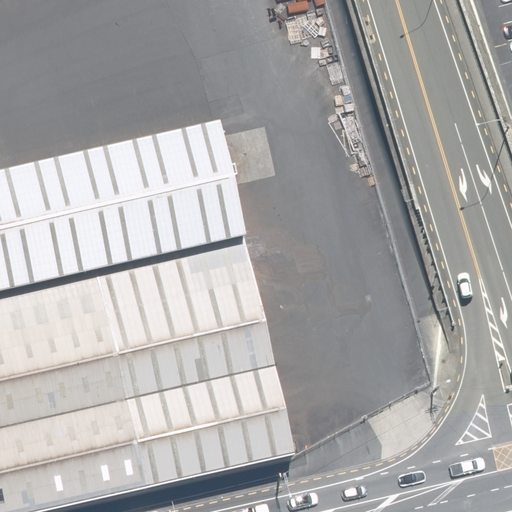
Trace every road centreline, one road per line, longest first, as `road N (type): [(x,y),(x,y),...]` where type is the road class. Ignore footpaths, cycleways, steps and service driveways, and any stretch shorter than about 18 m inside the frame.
road 1 (tertiary): [(493,311),(398,0)]
road 2 (secondary): [(394,503),(462,417),(493,311)]
road 3 (secondary): [(511,478),(394,503)]
